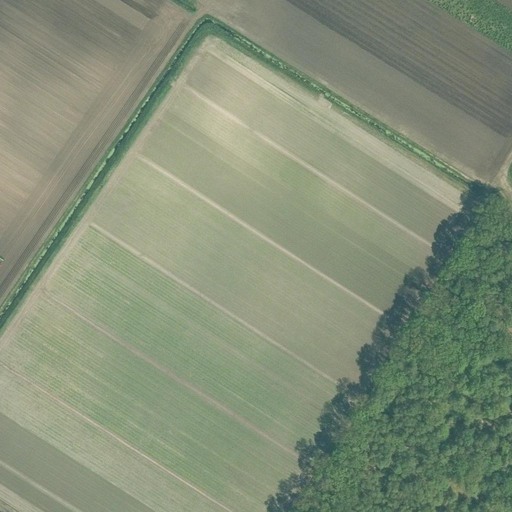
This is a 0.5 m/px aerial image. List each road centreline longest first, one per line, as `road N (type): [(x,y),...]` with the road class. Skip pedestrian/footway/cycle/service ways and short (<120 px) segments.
road 1 (track): [(511,194),(498,178),(289,511)]
road 2 (track): [(0,310),(201,21),(201,6),(191,0)]
road 3 (track): [(498,178),(477,179),(204,14)]
